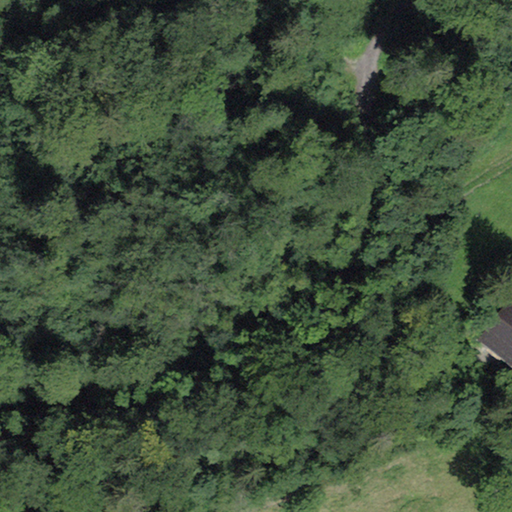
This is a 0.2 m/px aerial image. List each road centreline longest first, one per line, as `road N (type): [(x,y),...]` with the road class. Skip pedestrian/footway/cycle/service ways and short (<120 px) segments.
road 1 (track): [(0,395),(82,392),(167,372),(337,275),(360,229),(371,177),(368,60),(380,23),(400,0)]
road 2 (track): [(337,275),(511,162)]
